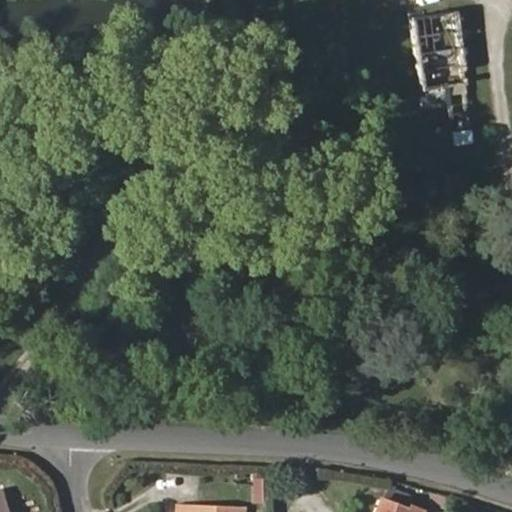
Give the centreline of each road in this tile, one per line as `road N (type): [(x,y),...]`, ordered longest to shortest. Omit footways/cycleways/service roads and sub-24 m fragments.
road 1 (unknown): [(0,397),(67,319),(156,181),(218,72),(229,0)]
road 2 (residential): [(511,490),(348,452),(72,435)]
